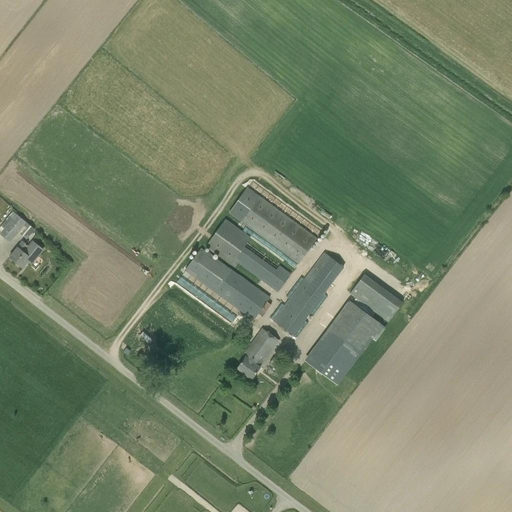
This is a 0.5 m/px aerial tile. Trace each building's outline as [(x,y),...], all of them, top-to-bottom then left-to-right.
[(240,221),(298,264),(317,238),(259,196),(240,221)] [(13,212),(0,228),(0,233),(11,242),(19,232),(27,239),(35,229),(13,212)] [(235,267),(238,264),(260,279),(278,292),(295,268),(285,261),(281,266),(247,241),(250,237),(225,219),(205,246),(235,267)] [(22,241),(9,257),(22,268),(28,261),(31,264),(43,249),(32,241),(29,246),(24,243),(22,241)] [(324,252),(304,278),(272,320),(294,336),(324,294),(341,272),(344,268),(324,252)] [(255,286),(231,269),(213,292),(253,321),(270,297),(255,286)] [(391,319),(403,302),(363,273),(351,291),(391,319)] [(242,354),(245,357),(236,369),(251,380),(272,351),(279,341),(262,328),(249,345),(242,354)] [(328,354),(318,366),(338,381),(347,368),(328,354)] [(282,363),(274,357),(269,363),(277,369),(282,363)]
